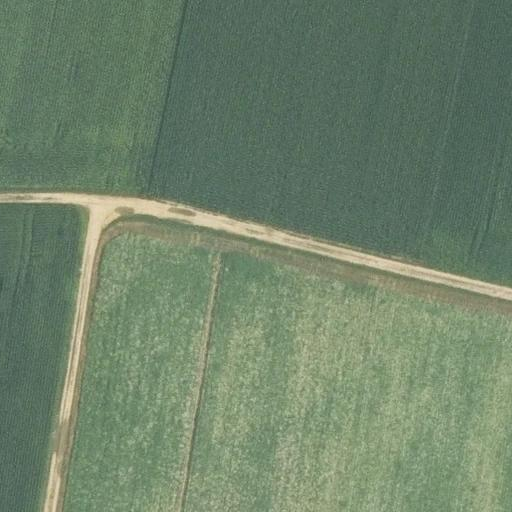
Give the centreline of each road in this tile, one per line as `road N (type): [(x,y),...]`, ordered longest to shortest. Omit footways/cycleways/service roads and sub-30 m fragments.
road 1 (track): [(99,205),(511,307)]
road 2 (track): [(49,511),(99,205),(0,202)]
